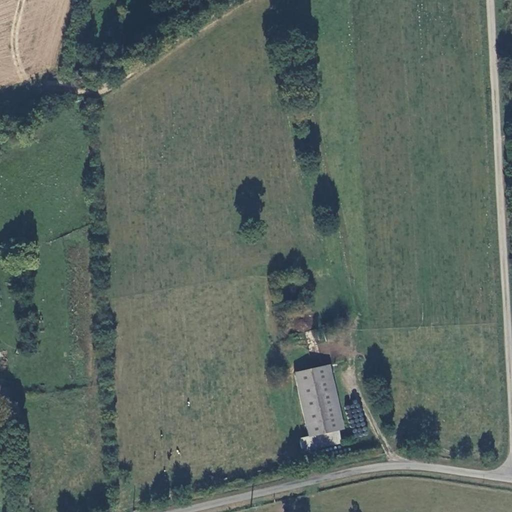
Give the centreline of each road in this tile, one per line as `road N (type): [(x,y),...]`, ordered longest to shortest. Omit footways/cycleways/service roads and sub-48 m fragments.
road 1 (track): [(511,458),(488,0)]
road 2 (unclassified): [(177,511),(405,465)]
